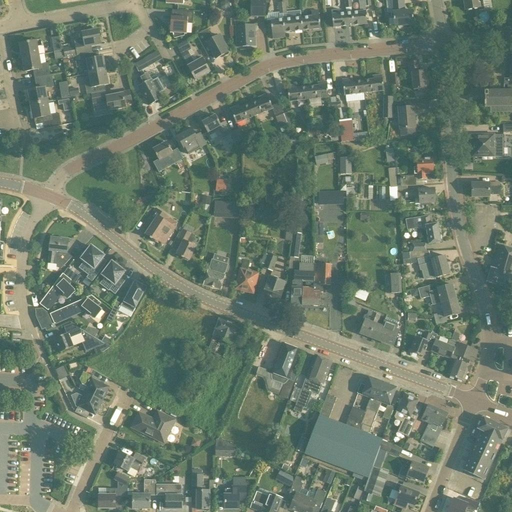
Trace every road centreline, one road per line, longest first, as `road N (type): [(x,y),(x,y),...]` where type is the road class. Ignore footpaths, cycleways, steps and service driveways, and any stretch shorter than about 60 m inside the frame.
road 1 (tertiary): [(472,401),(182,287),(45,195)]
road 2 (residential): [(45,195),(59,177),(265,68),(441,43)]
road 3 (residential): [(472,401),(490,338),(452,196),(441,43)]
road 4 (residential): [(33,333),(20,288),(21,252),(45,195)]
road 5 (residential): [(72,511),(126,395)]
